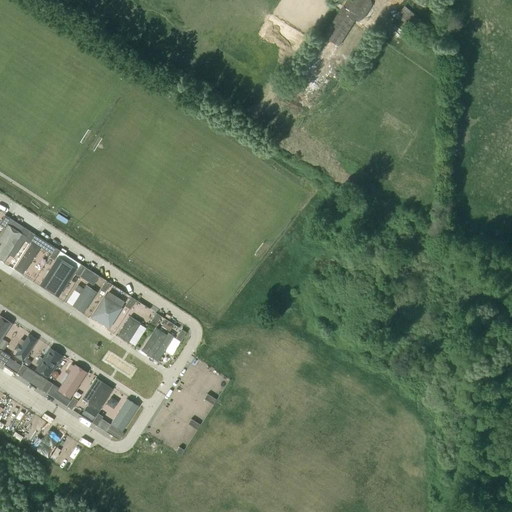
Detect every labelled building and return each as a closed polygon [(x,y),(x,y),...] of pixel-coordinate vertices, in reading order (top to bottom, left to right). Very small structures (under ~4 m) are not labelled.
[(372,4),(370,0),(350,0),(346,7),(343,5),(287,93),(303,102),(355,20),(358,22),(364,18),(372,4)] [(405,6),(397,16),(421,36),(430,26),(405,6)] [(10,218),(5,215),(0,222),(0,224),(4,227),(6,224),(10,218)] [(6,224),(8,224),(21,233),(27,237),(30,231),(10,218),(6,224)] [(6,228),(0,236),(0,259),(4,263),(21,238),(6,228)] [(35,234),(30,231),(27,237),(24,241),(29,244),(30,242),(35,234)] [(35,234),(30,242),(31,243),(31,242),(39,247),(40,247),(44,240),(35,234)] [(32,244),(15,270),(22,275),(39,249),(32,244)] [(55,248),(49,257),(54,260),(60,251),(55,248)] [(41,288),(54,298),(74,271),(60,261),(41,288)] [(74,273),(75,273),(80,276),(85,268),(85,267),(80,264),(74,273)] [(85,268),(80,276),(93,285),(99,276),(85,268)] [(106,280),(100,290),(105,293),(111,283),(106,280)] [(84,281),(68,308),(83,317),(99,290),(84,281)] [(124,305),(109,295),(91,321),(106,331),(124,305)] [(125,306),(130,309),(136,300),(131,296),(125,306)] [(161,316),(156,313),(150,322),(155,325),(161,316)] [(0,340),(11,324),(0,316),(0,340)] [(171,329),(174,323),(166,318),(163,324),(171,329)] [(141,327),(131,320),(118,338),(129,345),(141,327)] [(157,328),(141,350),(155,360),(170,338),(157,328)] [(186,332),(182,329),(181,329),(175,338),(180,342),(186,332)] [(22,363),(36,340),(28,335),(23,343),(20,341),(13,351),(17,353),(14,358),(22,363)] [(49,377),(61,356),(49,349),(38,368),(49,377)] [(22,365),(11,357),(7,364),(18,371),(22,365)] [(28,367),(27,367),(23,364),(17,373),(21,377),(28,367)] [(75,366),(60,392),(71,399),(86,372),(75,366)] [(48,381),(28,367),(21,377),(42,390),(48,381)] [(112,389),(96,379),(83,401),(99,411),(112,389)] [(53,384),(52,384),(48,381),(42,390),(47,393),(53,384)] [(53,384),(47,393),(67,406),(71,399),(70,399),(57,391),(59,388),(53,384)] [(217,400),(216,399),(207,393),(204,398),(213,404),(213,405),(217,400)] [(112,395),(107,402),(114,406),(119,400),(112,395)] [(73,397),(67,406),(72,409),(73,408),(78,400),(73,397)] [(140,408),(129,400),(113,424),(125,431),(140,408)] [(98,412),(88,405),(81,415),(92,422),(98,412)] [(92,422),(97,426),(103,416),(98,413),(92,422)] [(188,424),(197,429),(197,430),(200,425),(200,424),(191,419),(188,424)] [(111,424),(106,432),(117,439),(119,440),(124,433),(124,432),(122,431),(111,424)] [(179,447),(176,452),(181,455),(184,450),(179,447)]
